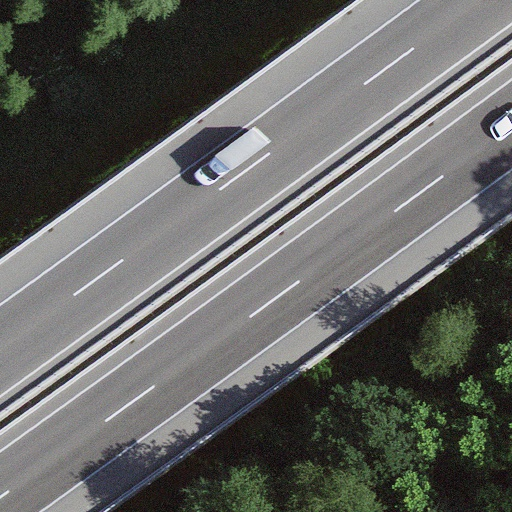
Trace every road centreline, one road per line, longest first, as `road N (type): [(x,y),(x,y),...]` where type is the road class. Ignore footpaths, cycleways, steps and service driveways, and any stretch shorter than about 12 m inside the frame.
road 1 (motorway): [(0,496),(511,125)]
road 2 (motorway): [(479,0),(0,348)]
